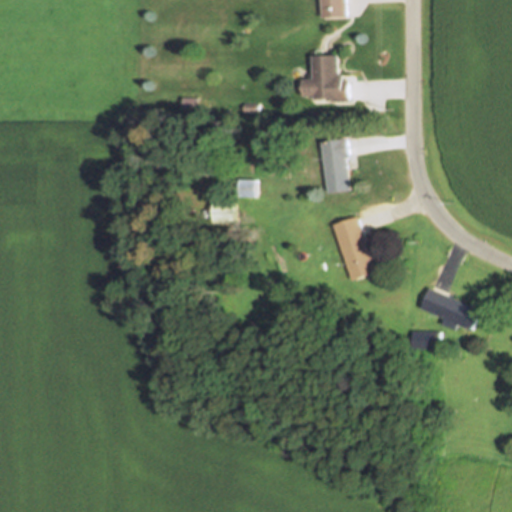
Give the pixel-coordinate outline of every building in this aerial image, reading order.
[(322,0),(323,18),(347,17),(346,0),(322,0)] [(340,54),(341,72),(344,72),(344,78),(350,78),(351,100),(334,101),(331,98),(318,98),(317,94),(306,95),(305,80),(315,79),(313,56),(340,54)] [(185,97),(184,110),(198,111),(199,98),(185,97)] [(245,103),(245,111),(259,112),(260,104),(245,103)] [(350,136),(324,139),(325,146),(319,147),(320,155),(326,155),(330,193),(353,190),(349,157),(352,156),(350,136)] [(241,179),(241,197),(258,197),(258,179),(241,179)] [(236,201),(236,224),(215,224),(215,201),(236,201)] [(360,217),(372,251),(374,251),(377,260),(375,261),(379,272),(356,279),(338,225),(360,217)] [(432,287),(423,308),(476,331),(485,310),(432,287)] [(432,332),(432,349),(415,349),(415,332),(432,332)]
